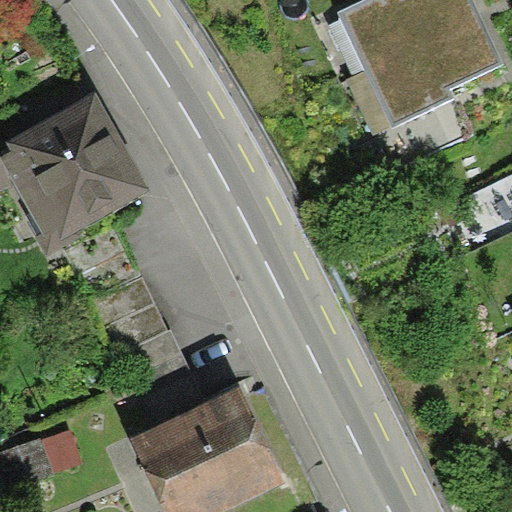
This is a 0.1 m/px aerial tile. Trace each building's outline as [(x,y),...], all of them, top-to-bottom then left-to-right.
[(362,0),(338,12),(366,69),(478,15),(471,0),(362,0)] [(502,64),(478,15),(366,69),(394,126),(454,97),(450,89),(502,64)] [(95,93),(0,147),(0,154),(17,184),(44,232),(35,237),(47,257),(80,238),(76,231),(150,190),(95,93)] [(0,190),(17,184),(0,154),(0,190)] [(148,421),(203,394),(172,331),(170,332),(119,226),(65,252),(148,421)] [(130,439),(164,511),(226,511),(286,484),(241,388),(130,439)] [(41,438),(0,452),(0,492),(0,493),(84,464),(72,429),(41,440),(41,438)]
